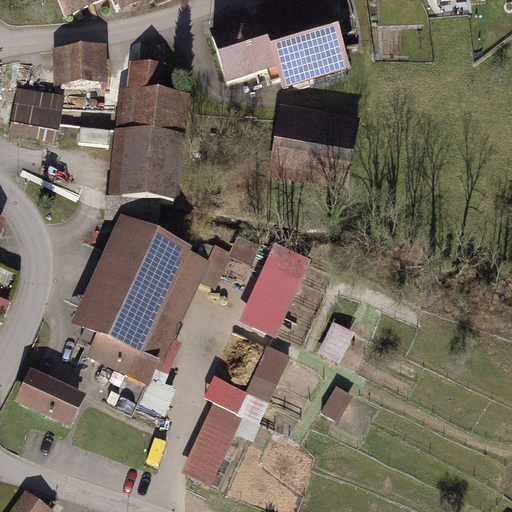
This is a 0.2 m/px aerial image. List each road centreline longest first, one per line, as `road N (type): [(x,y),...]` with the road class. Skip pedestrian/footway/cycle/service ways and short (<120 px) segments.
road 1 (unclassified): [(0,41),(120,32),(220,0)]
road 2 (residential): [(0,379),(40,286),(36,231),(0,190)]
road 3 (residential): [(134,511),(0,465)]
